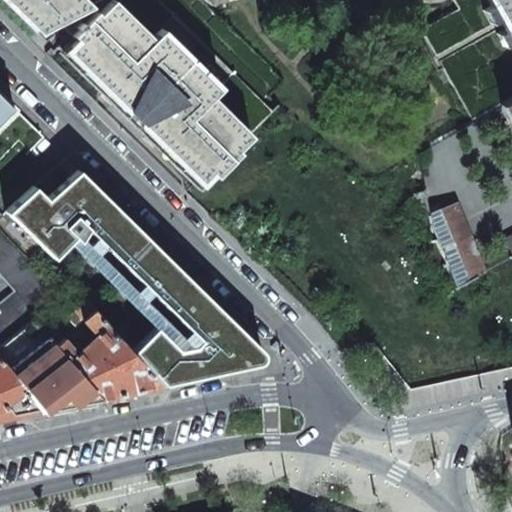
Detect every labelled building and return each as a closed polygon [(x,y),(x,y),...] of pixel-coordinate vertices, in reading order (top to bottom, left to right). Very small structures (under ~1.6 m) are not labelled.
[(43,28),(49,24),(86,3),(83,0),(3,0),(14,10),(29,24),(34,19),(43,28)] [(74,40),(65,49),(118,102),(117,104),(121,107),(139,125),(143,129),(144,128),(198,181),(208,171),(210,173),(215,176),(237,151),(235,148),(271,111),(261,101),(281,81),(199,0),(91,0),(86,3),(49,24),(63,42),(70,34),(72,37),(74,40)] [(419,0),(422,1),(433,1),(439,0),(452,0),(457,9),(470,0),(419,0)] [(511,0),(470,0),(457,9),(420,30),(471,120),(472,120),(499,105),(511,98),(511,0)] [(34,19),(29,24),(36,31),(43,28),(34,19)] [(72,37),(62,47),(65,49),(74,40),(72,37)] [(0,95),(0,169),(43,137),(24,119),(12,108),(0,95)] [(511,98),(499,105),(507,121),(511,118),(511,98)] [(260,348),(64,157),(35,185),(6,211),(39,248),(33,252),(84,299),(105,324),(163,383),(190,377),(258,363),(260,360),(262,358),(262,355),(262,351),(260,348)] [(208,171),(198,181),(201,183),(210,173),(208,171)] [(22,261),(0,240),(0,275),(5,283),(14,293),(0,304),(0,344),(13,336),(30,322),(32,323),(33,321),(54,303),(20,262),(22,261)] [(84,299),(64,317),(72,325),(79,319),(93,333),(105,324),(84,299)] [(13,336),(0,344),(0,359),(6,365),(44,334),(33,321),(32,323),(30,322),(13,336)] [(74,351),(66,358),(102,397),(135,389),(163,383),(105,324),(93,333),(74,351)] [(44,334),(6,365),(42,409),(74,403),(102,397),(66,358),(54,345),(44,334)] [(61,338),(54,345),(66,358),(74,351),(61,338)] [(0,359),(0,418),(10,416),(42,409),(6,365),(0,359)]
